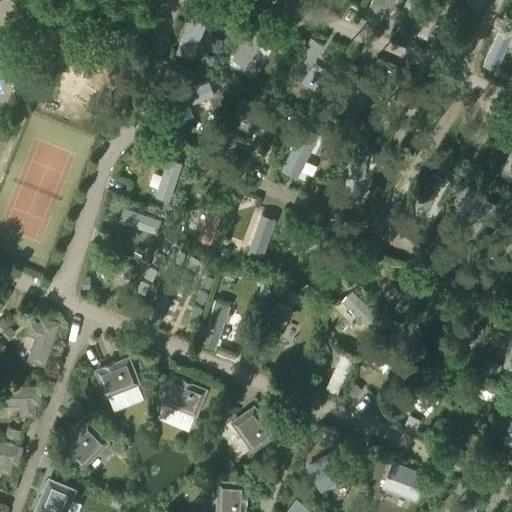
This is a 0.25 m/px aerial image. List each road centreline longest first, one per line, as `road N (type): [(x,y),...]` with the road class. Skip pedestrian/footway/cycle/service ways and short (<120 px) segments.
road 1 (track): [(126,128),(511,285)]
road 2 (track): [(379,235),(458,90),(496,0)]
